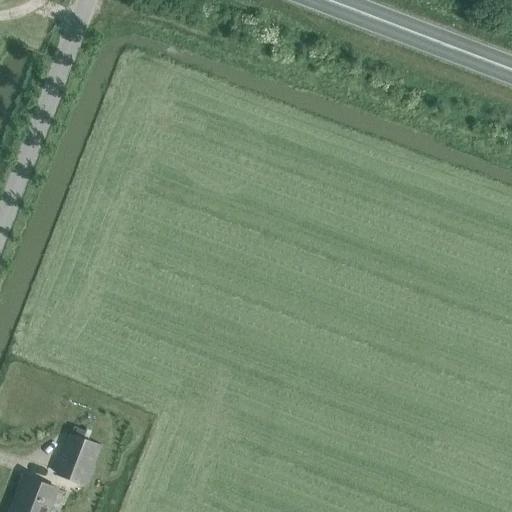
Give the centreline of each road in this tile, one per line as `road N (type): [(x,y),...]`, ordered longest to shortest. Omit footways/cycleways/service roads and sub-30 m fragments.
road 1 (unclassified): [(86,0),(0,228)]
road 2 (trunk): [(511,70),(326,0)]
